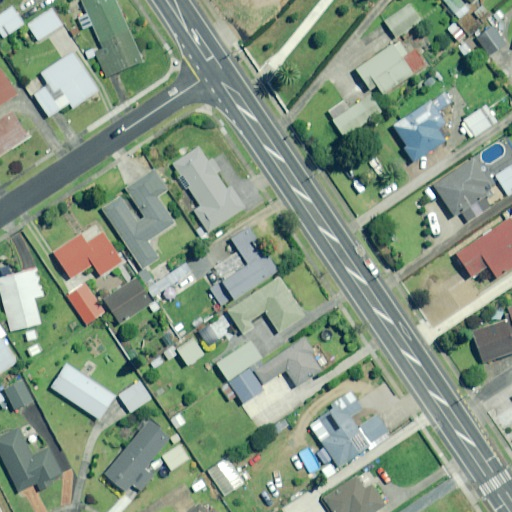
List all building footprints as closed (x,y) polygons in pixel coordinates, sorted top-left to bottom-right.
[(90,0),(83,3),(87,13),(77,17),(84,31),(94,26),(104,49),(98,52),(95,47),(86,52),(89,60),(98,56),(108,78),(144,61),(115,0),(90,0)] [(462,0),(443,0),(460,19),(471,9),(462,0)] [(483,3),(473,10),(479,19),(489,12),(483,3)] [(422,21),(410,4),(385,21),(397,38),(422,21)] [(25,25),(13,7),(0,15),(0,31),(4,38),(25,25)] [(64,25),(53,8),(28,24),(39,41),(64,25)] [(499,10),(486,20),(492,27),(505,17),(499,10)] [(467,37),(455,23),(448,29),(461,43),(467,37)] [(507,44),(494,27),(477,40),(490,57),(507,44)] [(416,49),(408,37),(357,70),(371,90),(378,86),(383,94),(427,66),(416,49)] [(100,91),(74,53),(42,74),(55,93),(51,95),(46,87),(35,94),(50,117),(71,104),(74,109),(100,91)] [(0,107),(19,95),(1,69),(0,69),(0,107)] [(440,129),(447,125),(439,113),(453,104),(446,93),(394,126),(407,146),(405,148),(414,163),(448,142),(440,129)] [(328,113),(334,121),(345,138),(382,112),(370,95),(351,109),(345,101),(328,113)] [(499,121),(487,105),(464,121),(476,137),(499,121)] [(0,157),(30,138),(14,112),(0,121),(0,157)] [(195,210),(204,225),(197,229),(206,244),(213,239),(209,232),(246,208),(232,186),(227,189),(216,173),(220,171),(212,159),(208,162),(199,148),(172,165),(187,189),(189,188),(201,206),(195,210)] [(433,184),(453,218),(491,195),(488,190),(494,187),(476,158),(433,184)] [(511,166),(497,176),(509,196),(511,193),(511,166)] [(169,191),(155,170),(126,189),(146,218),(139,223),(122,198),(103,210),(143,270),(160,259),(149,242),(177,224),(159,197),(169,191)] [(511,218),(457,254),(473,278),(490,266),(498,279),(511,269),(511,218)] [(123,263),(98,225),(55,253),(72,280),(94,265),(102,277),(123,263)] [(278,272),(250,228),(233,240),(248,264),(210,288),(223,307),(278,272)] [(191,273),(186,265),(148,289),(153,297),(191,273)] [(44,296),(37,269),(0,278),(0,285),(12,332),(42,324),(35,298),(44,296)] [(306,317),(280,278),(228,311),(244,335),(254,329),(250,322),(265,312),(280,334),(306,317)] [(156,300),(152,302),(137,280),(105,301),(121,325),(149,307),(153,313),(161,308),(156,300)] [(105,313),(87,285),(69,297),(87,325),(105,313)] [(506,319),(511,336),(511,305),(502,308),(506,319)] [(199,313),(194,306),(183,313),(187,320),(199,313)] [(232,325),(227,316),(201,333),(210,347),(228,335),(225,330),(232,325)] [(511,338),(511,336),(506,319),(472,331),(483,363),(511,353),(511,339),(511,338)] [(36,329),(25,331),(27,343),(38,341),(36,329)] [(249,367),(262,387),(287,371),(297,388),(322,372),(312,357),(316,354),(304,336),(265,362),(262,358),(249,367)] [(2,338),(0,339),(0,372),(0,373),(17,363),(2,338)] [(205,355),(194,339),(178,350),(189,366),(205,355)] [(249,367),(262,358),(252,342),(218,364),(228,380),(249,367)] [(180,353),(175,346),(164,353),(169,360),(180,353)] [(150,363),(156,370),(165,362),(160,355),(150,363)] [(116,397),(67,365),(52,388),(100,420),(116,397)] [(262,387),(249,367),(228,380),(244,405),(265,392),(262,387)] [(34,402),(23,381),(5,391),(16,411),(34,402)] [(153,399),(141,381),(120,395),(131,413),(153,399)] [(227,383),(220,388),(230,401),(236,396),(227,383)] [(363,409),(353,394),(310,424),(340,468),(370,447),(350,418),(363,409)] [(187,423),(181,414),(172,420),(178,429),(187,423)] [(389,431),(380,416),(362,427),(371,442),(389,431)] [(286,417),(277,424),(282,432),(292,425),(286,417)] [(175,430),(170,437),(150,421),(106,475),(126,492),(133,485),(141,492),(154,476),(146,469),(170,440),(177,446),(184,438),(175,430)] [(33,457),(19,429),(0,438),(0,452),(20,493),(38,484),(41,491),(52,486),(49,480),(61,474),(49,450),(33,457)] [(190,459),(180,445),(163,457),(173,471),(190,459)] [(230,458),(208,473),(225,498),(247,484),(230,458)] [(365,490),(357,478),(325,500),(332,511),(378,511),(388,505),(373,484),(365,490)] [(213,511),(214,511),(213,511),(207,511),(200,503),(188,511),(213,511)]
